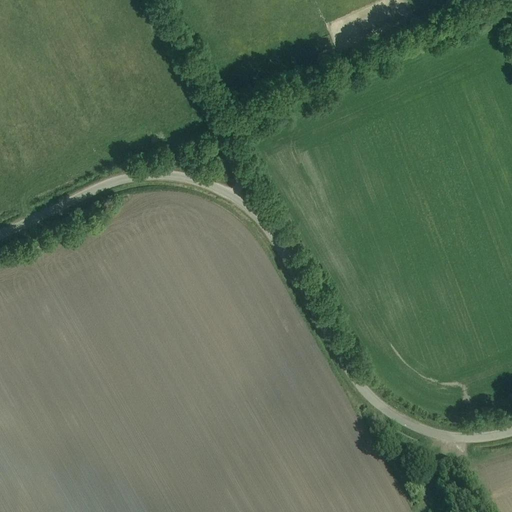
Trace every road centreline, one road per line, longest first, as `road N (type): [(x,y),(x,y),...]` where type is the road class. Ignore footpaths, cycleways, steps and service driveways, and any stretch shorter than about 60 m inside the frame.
road 1 (unclassified): [(511,431),(439,434),(381,407),(356,381),(267,229),(208,184),(170,175),(125,179),(0,234)]
road 2 (track): [(236,199),(239,176),(220,124),(509,0)]
road 3 (track): [(153,0),(220,124)]
